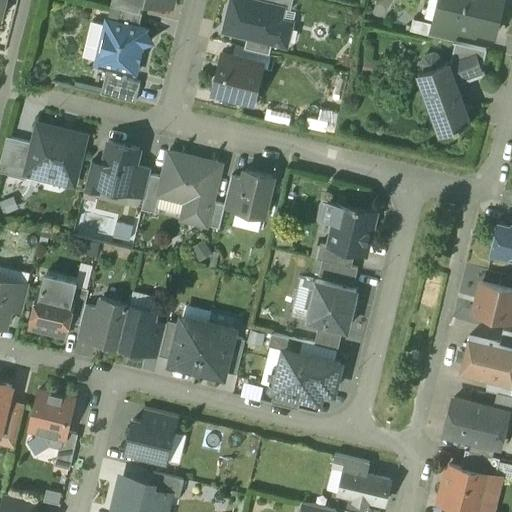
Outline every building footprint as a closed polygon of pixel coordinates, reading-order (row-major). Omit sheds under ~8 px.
[(142,0),(111,0),(110,5),(118,7),(139,12),(142,0)] [(256,0),(253,0),(230,0),(229,6),(232,11),(231,17),(226,19),(223,31),(247,36),(272,43),(285,46),(287,40),(291,41),(293,40),(295,32),(293,29),(290,28),(291,23),(280,20),(283,8),(283,7),(256,0)] [(292,0),(255,0),(256,0),(283,7),(283,8),(290,10),(292,0)] [(444,0),(439,21),(457,26),(494,35),(502,0),(444,0)] [(139,12),(118,7),(115,21),(138,27),(142,13),(139,12)] [(115,21),(107,19),(96,63),(107,66),(128,71),(134,73),(141,46),(151,40),(145,30),(145,29),(138,27),(115,21)] [(457,26),(439,21),(438,25),(456,30),(457,26)] [(438,25),(432,24),(430,36),(453,41),(456,30),(438,25)] [(272,43),(247,36),(244,48),(269,54),(272,43)] [(486,50),(455,42),(450,61),(447,62),(455,84),(484,73),(482,66),(486,50)] [(455,84),(447,62),(441,64),(438,55),(433,53),(424,56),(421,61),(424,70),(419,73),(433,112),(440,110),(447,130),(455,127),(455,129),(460,127),(460,126),(469,122),(455,84)] [(260,64),(223,55),(219,72),(214,74),(211,77),(210,82),(211,87),(214,90),(214,91),(246,99),(251,81),(256,82),(260,64)] [(128,71),(107,66),(100,93),(135,102),(140,82),(126,78),(128,71)] [(85,135),(38,123),(33,142),(28,166),(29,166),(46,171),(50,178),(67,182),(74,177),(85,135)] [(33,142),(6,136),(0,161),(0,171),(26,178),(29,166),(28,166),(33,142)] [(139,148),(108,141),(102,164),(98,184),(100,184),(129,191),(135,165),(139,148)] [(221,164),(169,151),(162,177),(158,194),(159,194),(186,201),(181,218),(206,224),(211,201),(221,164)] [(91,161),(84,188),(98,192),(100,184),(98,184),(102,164),(91,161)] [(151,169),(135,165),(129,191),(144,195),(150,174),(151,169)] [(272,176),(245,170),(243,178),(236,208),(236,209),(263,215),(272,176)] [(162,177),(150,174),(144,195),(141,208),(155,212),(159,194),(158,194),(162,177)] [(231,175),(224,204),(224,206),(236,208),(243,178),(231,175)] [(13,196),(0,201),(0,203),(4,214),(18,209),(13,196)] [(339,204),(323,200),(318,219),(335,222),(339,204)] [(224,204),(211,201),(206,224),(218,227),(219,227),(224,206),(224,204)] [(354,207),(339,203),(339,204),(335,222),(329,243),(329,244),(355,250),(365,252),(374,211),(359,208),(359,207),(355,206),(354,207)] [(117,223),(113,238),(129,242),(133,226),(117,223)] [(511,226),(498,224),(497,230),(493,233),(491,241),(493,245),(491,256),(511,261),(511,226)] [(203,240),(190,249),(200,262),(212,253),(203,240)] [(355,250),(329,244),(329,243),(321,241),(316,257),(322,259),(351,266),(355,250)] [(351,266),(322,259),(319,274),(353,283),(357,267),(351,266)] [(76,280),(45,272),(41,289),(74,297),(76,285),(75,285),(76,280)] [(16,281),(0,277),(0,324),(5,326),(10,306),(16,281)] [(355,290),(317,280),(315,292),(309,290),(305,306),(311,307),(308,318),(346,328),(355,290)] [(29,284),(16,281),(10,306),(22,309),(29,284)] [(511,314),(511,289),(481,282),(474,312),(510,321),(511,314)] [(88,288),(76,285),(74,297),(68,320),(80,323),(85,303),(88,288)] [(41,289),(39,289),(30,325),(65,334),(68,320),(74,297),(41,289)] [(128,304),(101,297),(98,306),(91,337),(91,338),(118,345),(128,304)] [(80,323),(77,334),(91,337),(98,306),(85,303),(80,323)] [(155,310),(128,304),(118,345),(145,352),(153,320),(155,310)] [(172,358),(171,362),(197,368),(208,322),(182,315),(180,323),(172,358)] [(166,323),(153,320),(145,351),(159,354),(166,323)] [(159,354),(159,355),(172,358),(180,323),(167,320),(166,323),(159,354)] [(234,328),(208,322),(197,368),(223,375),(232,336),(234,328)] [(341,333),(318,328),(314,343),(337,349),(341,333)] [(511,333),(502,331),(499,343),(511,346),(511,333)] [(302,340),(271,332),(268,345),(284,349),(284,348),(299,352),(302,340)] [(245,339),(232,336),(224,371),(236,374),(245,339)] [(511,346),(499,343),(468,336),(460,370),(489,377),(511,383),(511,346)] [(299,352),(284,348),(284,349),(274,389),(301,395),(319,400),(322,388),(333,391),(340,362),(299,352)] [(511,383),(489,377),(486,389),(497,392),(509,395),(511,383)] [(0,431),(7,401),(11,385),(0,382),(0,431)] [(63,393),(50,390),(49,391),(39,389),(30,427),(43,431),(51,444),(58,446),(62,447),(66,430),(74,397),(63,394),(63,393)] [(301,395),(274,389),(270,403),(298,409),(301,395)] [(511,395),(509,395),(497,392),(493,407),(508,411),(504,424),(511,425),(511,395)] [(493,407),(453,398),(445,433),(471,439),(494,445),(499,446),(504,424),(508,411),(493,407)] [(7,401),(0,431),(0,437),(14,441),(23,405),(7,401)] [(178,415),(144,407),(141,421),(173,429),(173,430),(175,430),(178,415)] [(141,421),(133,419),(131,426),(125,430),(129,436),(125,452),(165,461),(166,461),(165,460),(168,446),(169,446),(173,430),(173,429),(141,421)] [(78,433),(66,430),(62,447),(58,446),(54,464),(69,468),(78,433)] [(494,445),(471,439),(469,451),(492,456),(494,445)] [(469,451),(465,450),(460,467),(488,474),(488,475),(495,477),(499,458),(469,451)] [(369,462),(335,453),(331,466),(343,469),(344,468),(366,473),(369,462)] [(460,467),(449,464),(440,501),(479,511),(488,475),(488,474),(460,467)] [(366,473),(344,468),(343,469),(338,491),(354,495),(354,499),(367,502),(368,498),(384,502),(389,479),(366,473)] [(183,478),(153,471),(150,482),(169,487),(167,494),(179,497),(183,478)] [(150,482),(123,476),(114,511),(162,511),(167,494),(169,487),(150,482)] [(34,511),(37,500),(5,492),(1,508),(16,511),(21,511),(23,511),(34,511)] [(334,511),(335,509),(303,501),(300,511),(334,511)]
